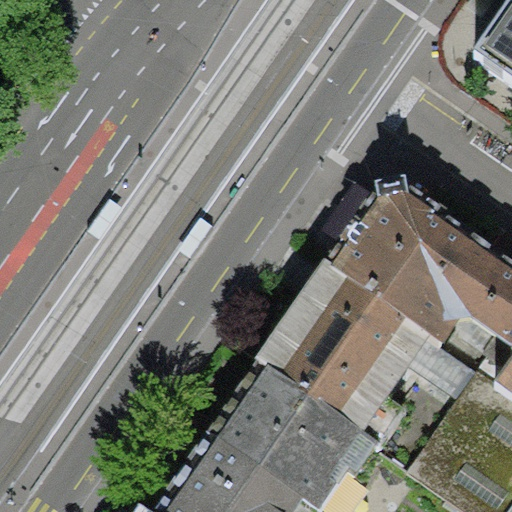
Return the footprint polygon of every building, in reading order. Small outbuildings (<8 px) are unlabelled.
[(511,4),(469,67),(511,96),(511,4)] [(375,201),(322,277),(422,346),(425,348),(443,323),(452,330),(468,328),(490,344),(479,361),(505,380),(511,369),(511,280),(455,241),(438,229),(439,227),(397,197),(375,201)] [(379,408),(422,346),(322,277),(270,354),(255,376),(374,458),(400,422),(379,408)] [(511,369),(505,380),(494,396),(511,408),(511,369)] [(372,460),(374,458),(255,376),(253,377),(217,429),(206,445),(296,508),(301,511),(316,511),(329,495),(322,490),(333,473),(356,489),(374,463),(372,460)] [(451,511),(511,511),(511,408),(494,396),(471,380),(402,478),(451,511)] [(175,489),(159,511),(293,511),(296,508),(206,445),(175,489)]
